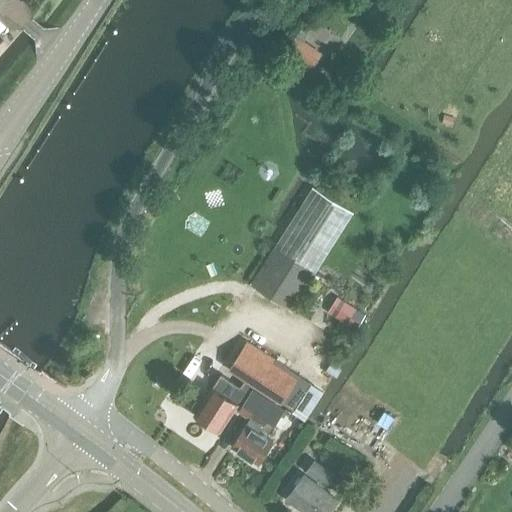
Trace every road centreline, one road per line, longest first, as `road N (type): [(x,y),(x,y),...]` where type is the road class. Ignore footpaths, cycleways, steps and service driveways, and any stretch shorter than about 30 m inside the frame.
road 1 (residential): [(260,0),(129,209),(117,253),(117,358),(91,413)]
road 2 (tertiary): [(0,141),(97,0)]
road 3 (unclassified): [(223,511),(144,442),(91,413)]
